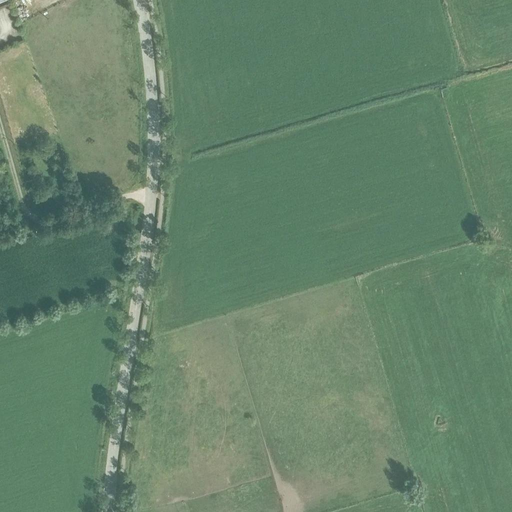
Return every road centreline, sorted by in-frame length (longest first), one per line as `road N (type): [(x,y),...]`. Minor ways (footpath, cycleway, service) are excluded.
road 1 (tertiary): [(109,511),(153,180),(138,0)]
road 2 (track): [(0,123),(25,215),(38,219),(152,189)]
